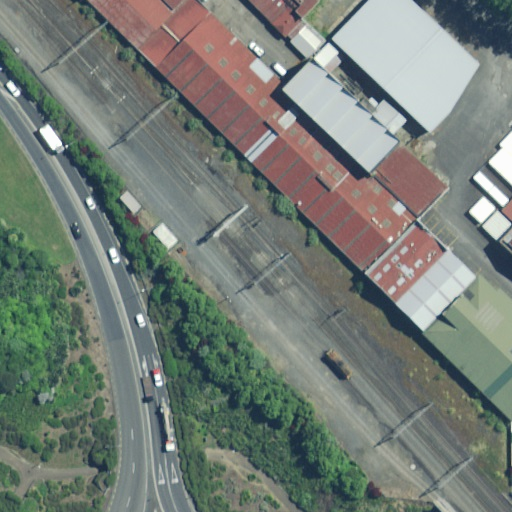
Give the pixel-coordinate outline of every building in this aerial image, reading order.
[(93,0),(372,281),(375,278),(429,225),(206,0),(93,0)] [(322,11),(310,0),(256,0),(294,38),(322,11)] [(497,78),(414,0),(388,0),(344,46),(440,138),(497,78)] [(406,110),(321,29),(295,57),(380,138),(406,110)] [(128,190),(119,199),(134,216),(143,207),(128,190)] [(511,208),(491,229),(511,250),(511,208)] [(163,224),(152,233),(168,252),(179,243),(163,224)] [(486,282),(429,225),(375,278),(432,335),(469,298),(486,282)] [(511,341),(469,298),(432,335),(511,415),(511,341)]
